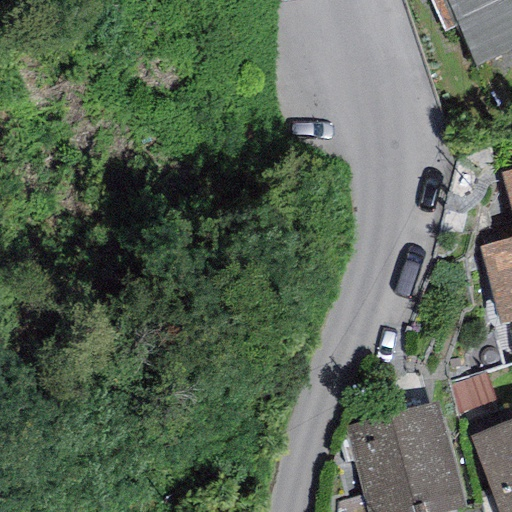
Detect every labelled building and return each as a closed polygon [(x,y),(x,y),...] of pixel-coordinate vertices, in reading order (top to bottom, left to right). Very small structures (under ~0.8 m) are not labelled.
[(511,0),(430,0),(445,33),(459,27),(477,68),(511,53),(511,0)] [(511,169),(500,173),(511,216),(511,169)] [(511,237),(479,246),(500,325),(507,323),(511,341),(511,237)] [(437,400),(343,426),(366,511),(447,511),(467,506),(437,400)] [(511,511),(511,419),(470,435),(498,511),(511,511)]
